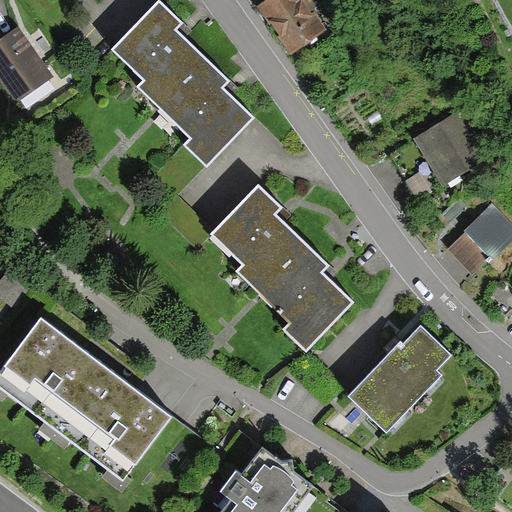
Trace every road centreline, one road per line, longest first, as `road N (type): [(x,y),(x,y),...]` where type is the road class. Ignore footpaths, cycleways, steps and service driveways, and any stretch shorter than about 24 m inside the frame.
road 1 (residential): [(511,405),(426,469),(380,474),(152,338),(0,209)]
road 2 (residential): [(225,0),(427,282),(511,357)]
